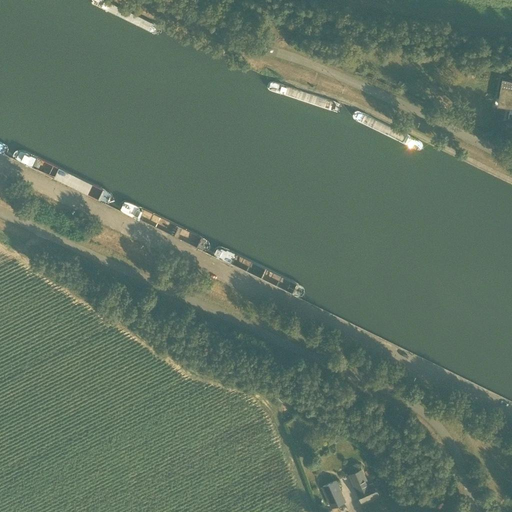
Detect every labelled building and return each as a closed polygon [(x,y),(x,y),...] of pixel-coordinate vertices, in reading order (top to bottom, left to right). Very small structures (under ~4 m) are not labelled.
[(511,89),(501,88),(498,103),(511,105),(511,103),(511,102),(511,89)] [(274,398),(275,398),(278,404),(282,402),(284,401),(280,394),(274,398)] [(356,463),(346,466),(348,472),(358,468),(356,463)] [(355,489),(357,488),(363,503),(379,495),(374,484),(370,485),(362,468),(349,474),(355,489)] [(322,487),(330,506),(331,508),(346,501),(337,480),(322,487)]
